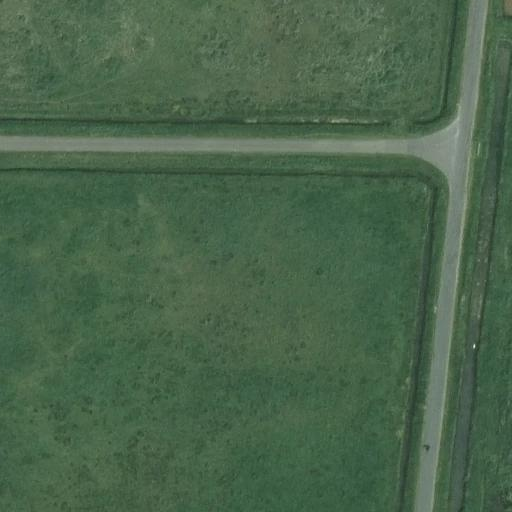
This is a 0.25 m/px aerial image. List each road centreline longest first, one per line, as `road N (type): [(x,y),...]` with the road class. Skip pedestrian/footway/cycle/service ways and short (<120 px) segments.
road 1 (unclassified): [(0,145),(461,148)]
road 2 (unclassified): [(421,511),(461,148)]
road 3 (unclassified): [(461,148),(478,0)]
